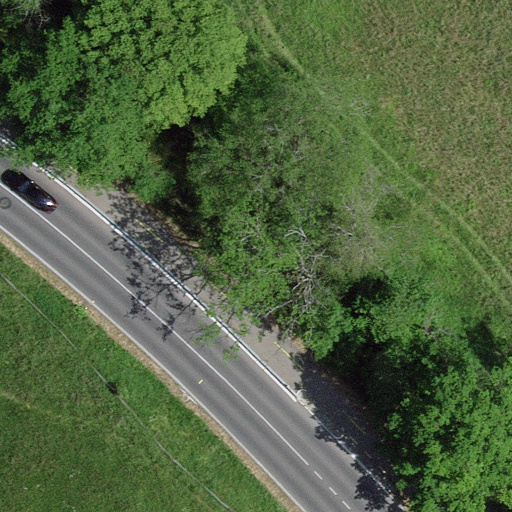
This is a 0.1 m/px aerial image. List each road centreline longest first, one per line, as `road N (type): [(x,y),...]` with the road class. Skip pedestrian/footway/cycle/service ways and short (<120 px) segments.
road 1 (secondary): [(0,183),(178,335),(354,511)]
road 2 (track): [(326,482),(379,447),(435,445),(506,511)]
